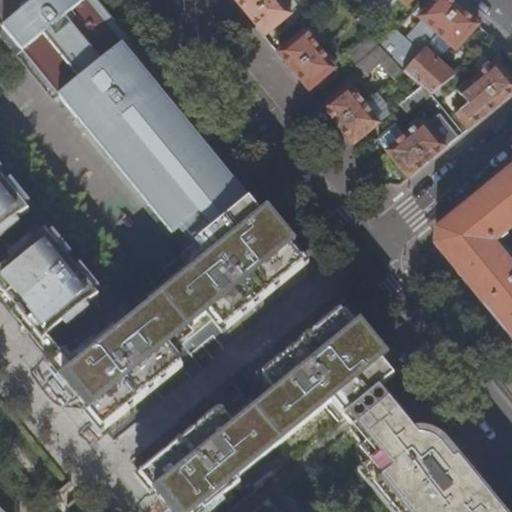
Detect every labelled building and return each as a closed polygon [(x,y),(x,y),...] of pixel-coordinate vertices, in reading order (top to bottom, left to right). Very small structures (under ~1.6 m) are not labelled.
[(110,30),(104,23),(100,26),(82,4),(86,0),(85,0),(37,0),(4,28),(24,52),(47,33),(84,78),(60,97),(172,236),(218,201),(217,201),(232,189),(217,169),(221,166),(202,142),(183,120),(179,123),(167,107),(170,104),(167,100),(138,65),(110,30)] [(233,0),(238,5),(249,19),(272,0),(233,0)] [(292,17),(278,0),(272,0),(249,19),(259,31),(265,38),(292,17)] [(312,13),(329,0),(309,0),(305,4),(312,13)] [(377,0),(375,3),(387,13),(398,0),(399,0),(408,7),(414,0),(377,0)] [(426,50),(439,35),(462,10),(450,0),(436,0),(421,19),(424,22),(409,40),(408,40),(407,41),(396,31),(381,49),(405,74),(426,50)] [(474,21),(462,10),(439,35),(458,52),(479,26),(474,21)] [(84,78),(47,33),(24,52),(19,56),(55,101),(60,97),(84,78)] [(295,75),(322,53),(306,33),(278,54),(283,60),(295,75)] [(361,66),(381,49),(372,39),(352,55),(361,66)] [(468,67),(475,76),(497,57),(495,54),(487,46),(468,67)] [(405,74),(381,49),(361,66),(369,76),(382,66),(396,81),(405,74)] [(405,74),(422,87),(433,95),(455,77),(426,50),(405,74)] [(337,71),(322,53),(295,75),(302,84),(309,92),(337,71)] [(511,78),(499,63),(479,81),(499,105),(511,94),(511,78)] [(480,121),(499,105),(479,81),(463,94),(471,106),(460,115),(471,128),(480,121)] [(339,129),(366,106),(350,87),(322,108),(328,116),(339,129)] [(408,115),(433,95),(422,87),(401,105),(408,115)] [(382,125),(366,106),(339,129),(348,139),(355,148),(382,125)] [(427,122),(408,139),(428,164),(445,150),(458,139),(441,118),(430,126),(427,122)] [(390,153),(408,139),(396,125),(381,137),(382,144),(390,153)] [(410,178),(428,164),(408,139),(390,153),(410,178)] [(511,267),(494,245),(511,230),(511,171),(438,232),(436,248),(459,275),(511,340),(511,267)] [(72,346),(58,327),(69,316),(97,297),(44,233),(12,263),(7,266),(0,257),(0,230),(26,212),(0,179),(0,303),(9,314),(35,347),(50,365),(72,346)] [(160,298),(83,360),(72,346),(50,365),(64,382),(94,418),(102,429),(179,366),(165,349),(210,313),(224,330),(303,267),(285,244),(258,211),(249,201),(230,217),(186,253),(149,284),(160,298)] [(186,253),(230,217),(223,208),(218,201),(172,236),(186,253)] [(170,511),(207,511),(203,507),(330,403),(344,420),(379,391),(384,387),(394,378),(384,365),(350,323),(342,313),(262,376),(276,393),(231,428),(218,412),(140,474),(146,482),(170,511)] [(426,438),(384,387),(379,391),(395,410),(402,418),(398,421),(413,438),(420,438),(426,438)] [(413,438),(398,421),(402,418),(395,410),(379,391),(344,420),(354,432),(377,459),(365,469),(359,474),(390,511),(493,511),(477,491),(471,482),(468,477),(466,472),(460,472),(457,460),(444,446),(441,442),(432,439),(426,438),(420,438),(413,438)] [(377,459),(354,432),(349,436),(361,451),(355,456),(365,469),(377,459)] [(465,468),(464,463),(461,460),(457,460),(460,472),(466,472),(465,468)]
